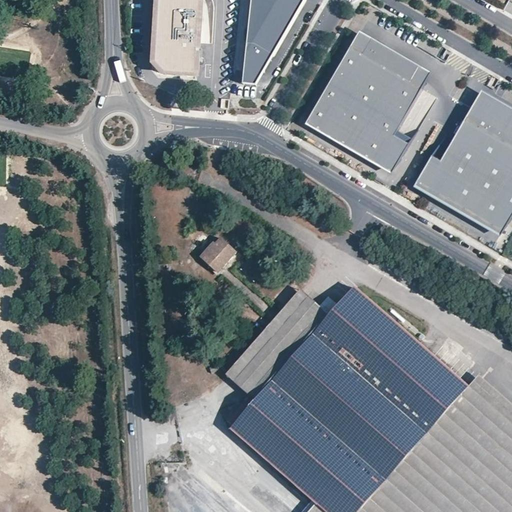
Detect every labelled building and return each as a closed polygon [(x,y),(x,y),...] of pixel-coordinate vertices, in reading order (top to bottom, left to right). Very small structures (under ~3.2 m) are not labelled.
[(158,0),(154,63),(165,74),(204,77),(207,0),(158,0)] [(308,0),(255,0),(249,57),(246,84),(260,85),(277,56),(308,0)] [(421,88),(430,73),(359,32),(350,47),(361,53),(368,42),(417,70),(410,82),(421,88)] [(368,42),(361,53),(350,47),(314,109),(316,110),(309,122),(391,170),(398,158),(400,159),(409,144),(394,136),(397,131),(421,88),(410,82),(417,70),(368,42)] [(511,108),(480,90),(469,110),(480,116),(488,104),(511,117),(511,108)] [(511,117),(488,104),(480,116),(469,110),(452,139),(511,173),(511,117)] [(391,170),(309,122),(316,110),(314,109),(305,124),(391,174),(400,159),(398,158),(391,170)] [(412,139),(397,131),(394,136),(409,144),(412,139)] [(511,213),(511,173),(452,139),(439,161),(430,156),(423,169),(425,170),(417,184),(499,231),(507,216),(509,218),(511,213)] [(499,236),(509,218),(507,216),(499,231),(417,184),(425,170),(423,169),(412,187),(499,236)] [(239,254),(220,237),(201,258),(219,275),(239,254)] [(331,318),(257,402),(257,401),(232,431),(317,505),(324,511),(511,511),(511,425),(470,389),(356,289),(339,307),(335,313),(331,318)] [(331,318),(301,291),(226,376),(257,401),(257,402),(331,318)] [(335,313),(339,307),(330,301),(326,305),(335,313)] [(220,372),(219,365),(211,367),(211,374),(220,372)] [(511,406),(479,378),(470,389),(511,425),(511,406)]
